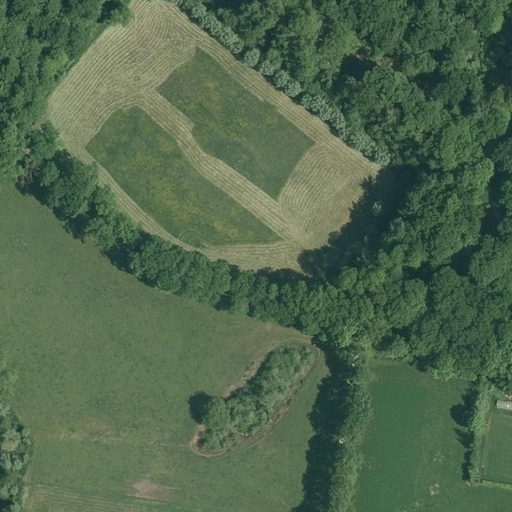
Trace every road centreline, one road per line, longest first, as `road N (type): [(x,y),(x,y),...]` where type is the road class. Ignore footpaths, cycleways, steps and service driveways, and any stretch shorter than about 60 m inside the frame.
road 1 (track): [(511,110),(357,346),(331,511)]
road 2 (track): [(0,130),(147,262),(214,289),(367,329)]
